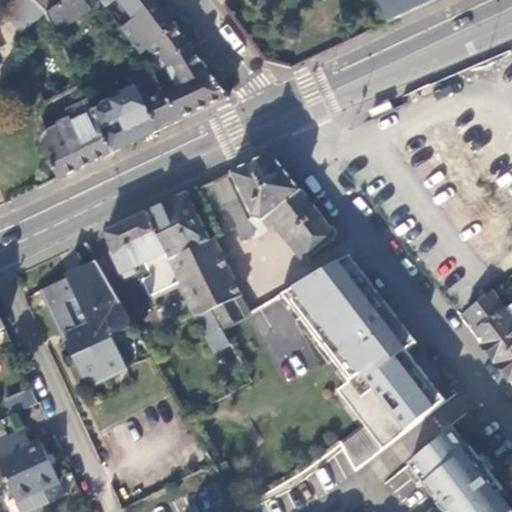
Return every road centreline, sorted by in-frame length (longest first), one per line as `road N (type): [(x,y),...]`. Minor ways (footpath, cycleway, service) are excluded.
road 1 (residential): [(511,424),(274,114)]
road 2 (primary): [(274,114),(0,238)]
road 3 (primary): [(511,6),(274,114)]
road 4 (residential): [(0,278),(110,511)]
road 5 (unknown): [(365,233),(282,283),(262,280),(232,242)]
road 6 (residential): [(181,0),(274,114)]
